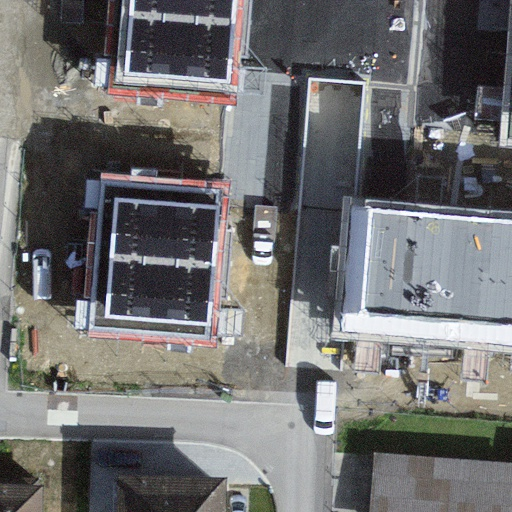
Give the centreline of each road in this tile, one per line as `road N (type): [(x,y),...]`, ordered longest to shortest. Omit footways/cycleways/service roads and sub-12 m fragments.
road 1 (unknown): [(311,446),(332,425),(342,360),(368,0)]
road 2 (residential): [(307,511),(311,431),(0,414)]
